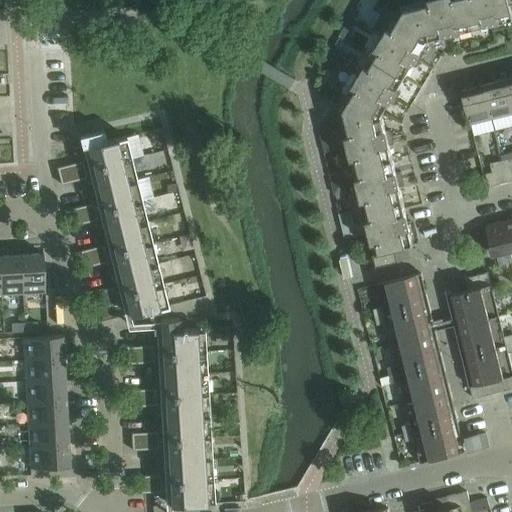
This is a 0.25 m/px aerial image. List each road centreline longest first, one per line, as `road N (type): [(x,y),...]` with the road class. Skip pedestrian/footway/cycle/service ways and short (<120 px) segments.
road 1 (residential): [(103,511),(114,496),(107,353),(77,321),(51,208)]
road 2 (tertiary): [(306,506),(511,463)]
road 3 (residential): [(51,208),(37,49)]
road 4 (residential): [(469,213),(439,96)]
